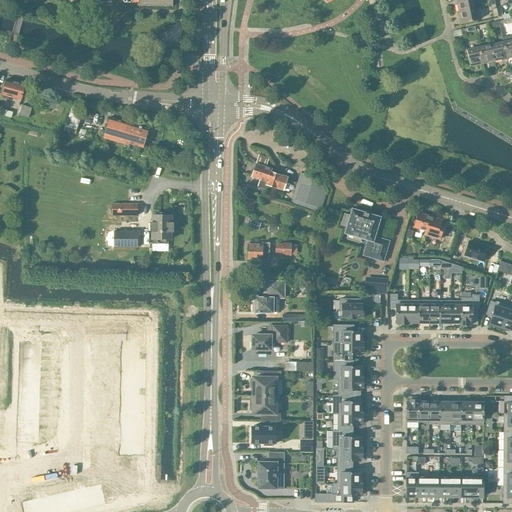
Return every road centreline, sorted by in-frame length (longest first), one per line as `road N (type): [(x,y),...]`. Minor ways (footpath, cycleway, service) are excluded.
road 1 (residential): [(0,471),(74,451),(77,338),(77,320),(0,317)]
road 2 (tertiary): [(511,220),(359,171),(270,111)]
road 3 (residential): [(387,380),(388,344),(511,352)]
road 4 (unclassified): [(135,102),(0,68)]
road 5 (residential): [(387,380),(385,511)]
road 6 (secondary): [(209,434),(212,306)]
road 7 (residential): [(511,381),(387,380)]
